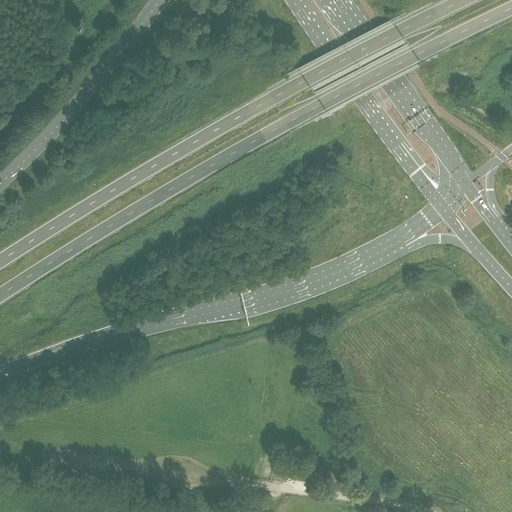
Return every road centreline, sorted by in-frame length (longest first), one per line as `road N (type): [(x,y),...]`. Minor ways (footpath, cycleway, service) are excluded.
road 1 (trunk): [(0,297),(322,103),(511,10)]
road 2 (trunk): [(466,0),(305,79),(0,261)]
road 3 (trunk): [(0,374),(286,288),(384,246)]
road 4 (trunk): [(160,0),(0,184)]
road 5 (primary): [(465,182),(336,0)]
road 6 (primary): [(293,0),(416,171)]
road 7 (unclassified): [(421,511),(247,484)]
